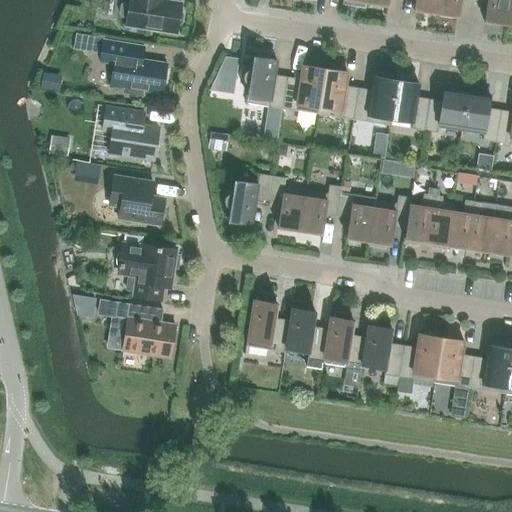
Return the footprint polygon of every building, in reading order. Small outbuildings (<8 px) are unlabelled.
[(180,10),(181,3),(165,0),(128,0),(129,2),(124,1),(120,4),(119,13),(122,17),(126,17),(125,25),(176,33),(177,26),(181,23),(183,14),(180,10)] [(414,0),(413,10),(435,13),(436,0),(414,0)] [(459,0),(436,0),(435,13),(457,17),(459,0)] [(505,24),(508,0),(486,0),(483,21),(505,24)] [(166,63),(141,59),(143,46),(120,42),(102,39),(99,61),(113,63),(109,85),(124,88),(123,92),(141,94),(142,91),(161,94),(166,63)] [(281,108),(285,81),(273,79),(276,60),(272,60),(273,55),(257,53),(256,57),(252,56),(250,67),(244,66),(241,84),(247,85),(245,103),(281,108)] [(233,94),(238,58),(224,56),(208,90),(233,94)] [(317,114),(324,68),(320,68),(321,63),(306,61),(305,65),(301,65),(299,78),(286,76),(285,81),(281,108),(317,114)] [(352,119),(357,92),(344,90),(347,72),(342,71),(343,67),(328,64),(327,69),(324,68),(317,114),(352,119)] [(61,74),(43,71),(40,87),(59,91),(61,74)] [(370,94),(357,92),(352,119),(388,125),(389,118),(395,79),(392,79),(392,75),(377,72),(376,77),(372,76),(370,94)] [(418,83),(395,79),(388,125),(389,125),(390,118),(412,121),(411,128),(424,130),(428,103),(415,101),(418,83)] [(469,91),(466,91),(460,129),(483,132),(482,139),(495,141),(499,114),(500,109),(487,107),(489,94),(485,94),(486,86),(470,83),(469,91)] [(460,129),(466,91),(443,87),(441,105),(428,103),(424,130),(437,133),(438,125),(460,129)] [(108,152),(152,159),(153,159),(158,127),(141,125),(144,111),(106,105),(102,131),(111,132),(108,152)] [(511,144),(511,114),(511,116),(499,114),(495,141),(511,144)] [(225,151),(228,135),(210,132),(208,148),(225,151)] [(70,138),(51,135),(48,154),(67,157),(70,138)] [(484,156),(499,158),(501,143),(486,141),(484,156)] [(460,174),(462,162),(449,160),(447,172),(460,174)] [(268,200),(272,175),(258,173),(257,184),(233,180),(231,191),(225,190),(222,208),(229,209),(227,219),(251,223),(255,198),(268,200)] [(108,205),(119,206),(117,218),(159,225),(160,220),(163,220),(165,205),(154,203),(155,197),(150,196),(152,181),(113,175),(108,205)] [(299,230),(305,189),(284,186),(285,177),(272,175),(268,200),(280,202),(277,227),(299,230)] [(337,211),(341,186),(328,184),(327,192),(305,189),(299,230),(321,234),(325,209),(337,211)] [(367,246),(374,200),(375,200),(375,197),(340,191),(341,186),(337,211),(349,213),(345,238),(367,241),(366,246),(367,246)] [(425,242),(432,194),(423,193),(420,206),(409,204),(410,197),(404,196),(400,221),(406,222),(403,243),(417,245),(418,241),(425,242)] [(445,250),(452,204),(442,202),(441,196),(432,194),(425,242),(431,243),(431,247),(445,250)] [(400,221),(404,196),(397,195),(396,203),(375,200),(374,200),(367,246),(384,249),(385,244),(390,245),(394,220),(400,221)] [(466,248),(473,201),(464,199),(461,212),(452,211),(453,204),(452,204),(445,250),(446,245),(466,248)] [(487,251),(492,217),(494,204),(473,201),(466,248),(487,251)] [(507,255),(511,224),(511,206),(494,204),(492,217),(487,251),(507,255)] [(116,275),(128,276),(126,289),(133,290),(132,295),(160,300),(163,286),(170,287),(173,268),(177,268),(179,254),(175,254),(176,249),(140,244),(122,242),(116,275)] [(276,351),(281,323),(274,322),(277,304),(273,303),(274,295),(257,292),(256,300),(252,300),(245,346),(276,351)] [(162,309),(101,300),(99,314),(127,318),(122,350),(169,357),(174,324),(160,322),(162,309)] [(288,325),(281,323),(276,351),(284,352),(285,347),(308,351),(305,367),(313,368),(314,359),(319,332),(312,331),(315,312),(291,308),(288,325)] [(319,332),(313,368),(321,369),(322,363),(353,368),(357,340),(350,339),(353,320),(349,320),(350,314),(334,311),(333,317),(329,317),(326,333),(319,332)] [(364,341),(357,340),(353,368),(360,369),(361,364),(385,368),(383,375),(397,377),(401,350),(388,347),(391,329),(367,325),(364,341)] [(433,382),(440,337),(437,337),(437,332),(422,330),(422,334),(417,334),(415,352),(401,350),(397,377),(433,382)] [(463,341),(440,337),(433,382),(434,383),(435,375),(457,379),(456,386),(468,388),(472,361),(460,359),(463,341)] [(503,393),(510,348),(507,348),(507,343),(492,341),(492,345),(487,345),(484,363),(472,361),(468,388),(503,393)] [(511,394),(511,348),(510,348),(503,393),(511,394)]
